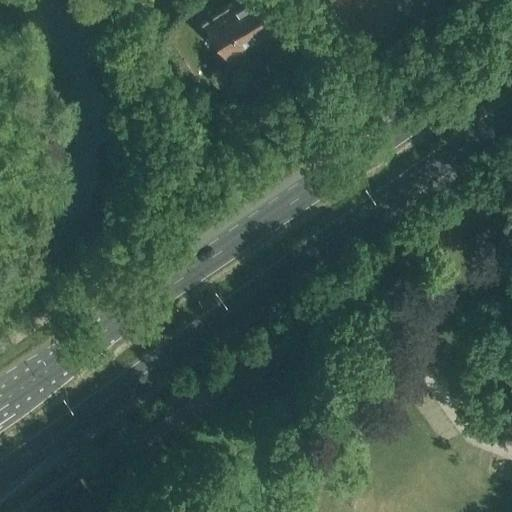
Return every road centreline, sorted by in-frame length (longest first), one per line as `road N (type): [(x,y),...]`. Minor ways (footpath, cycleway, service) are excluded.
road 1 (primary): [(0,473),(511,118)]
road 2 (primary): [(511,50),(0,403)]
